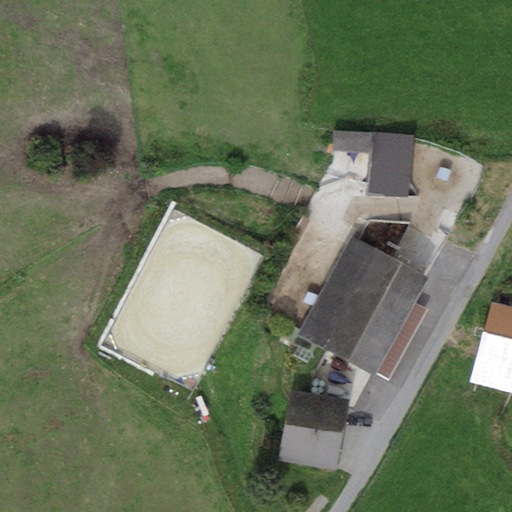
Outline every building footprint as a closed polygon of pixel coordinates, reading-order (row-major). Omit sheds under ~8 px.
[(371,133),(334,131),(333,148),(370,151),(371,133)] [(410,135),(374,132),(368,192),(404,196),(410,135)] [(260,307),(309,219),(303,216),(254,304),(260,307)] [(390,262),(351,241),(301,331),(292,326),(286,337),(312,351),(318,341),(373,371),(423,280),(409,273),(398,292),(379,282),(390,262)] [(511,311),(497,307),(490,331),(478,378),(511,386),(511,311)] [(344,404),(295,395),(284,456),(333,465),(344,404)]
